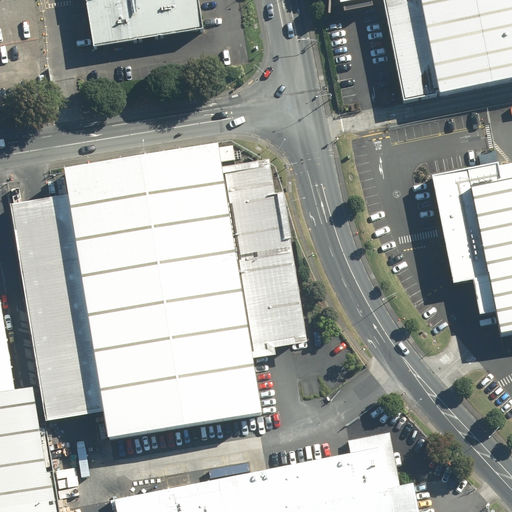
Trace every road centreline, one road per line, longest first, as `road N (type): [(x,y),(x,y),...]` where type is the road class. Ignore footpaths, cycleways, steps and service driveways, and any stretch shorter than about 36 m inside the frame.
road 1 (secondary): [(297,103),(350,273),(405,360),(511,484)]
road 2 (secondary): [(0,153),(297,103)]
